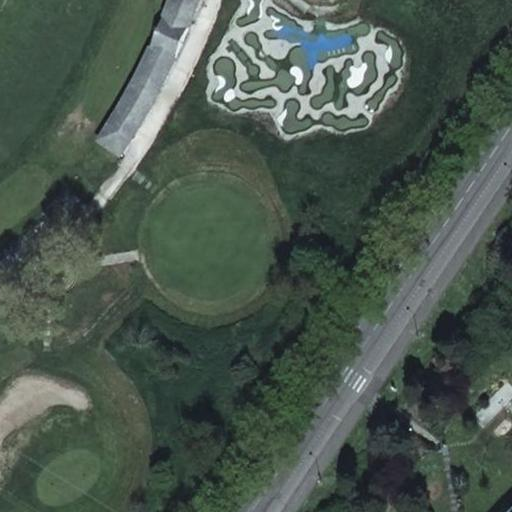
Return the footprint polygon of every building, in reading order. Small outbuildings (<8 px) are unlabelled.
[(172,0),(172,1),(197,10),(200,0),(172,0)] [(197,10),(172,1),(166,17),(191,27),(197,10)] [(159,33),(184,44),(191,27),(166,17),(159,33)] [(152,49),(177,60),(184,44),(159,33),(152,49)] [(136,81),(160,92),(168,77),(145,65),(136,81)] [(160,92),(136,81),(129,96),(152,108),(160,92)] [(119,111),(143,124),(152,108),(129,96),(119,111)] [(143,124),(119,111),(110,126),(133,140),(143,124)] [(133,140),(110,126),(101,141),(124,155),(133,140)]
